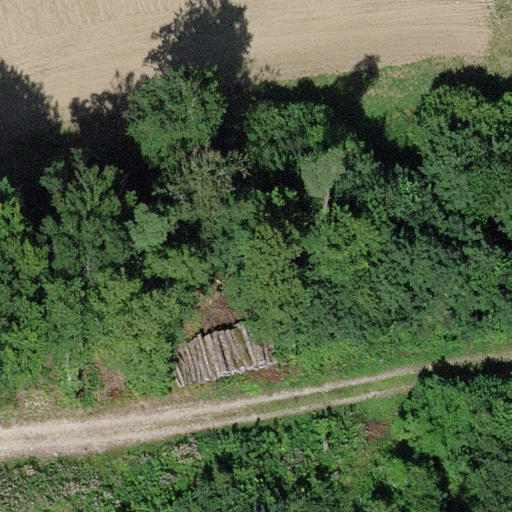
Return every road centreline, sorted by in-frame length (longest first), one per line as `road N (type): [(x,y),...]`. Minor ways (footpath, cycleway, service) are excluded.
road 1 (track): [(0,440),(267,416),(381,387),(511,370)]
road 2 (track): [(245,124),(349,164),(511,272)]
